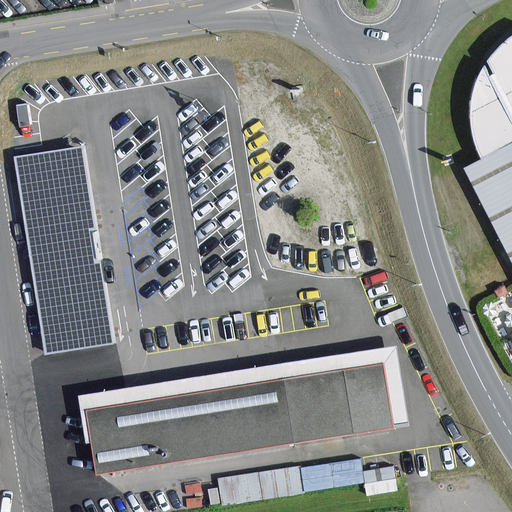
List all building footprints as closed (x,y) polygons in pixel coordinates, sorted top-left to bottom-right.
[(472,75),(466,120),(479,157),(511,138),(511,32),(491,50),(472,75)] [(464,164),(511,253),(511,138),(479,157),(464,164)] [(21,157),(51,348),(114,338),(84,147),(21,157)] [(400,348),(86,399),(98,475),(412,424),(400,348)] [(226,499),(368,477),(364,452),(222,474),(226,499)]
